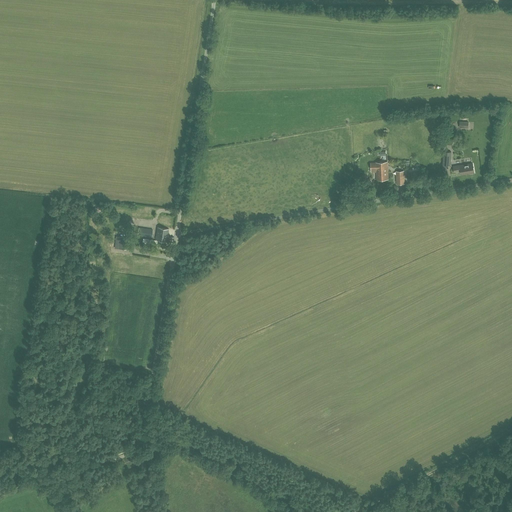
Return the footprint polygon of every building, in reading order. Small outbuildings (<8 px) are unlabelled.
[(451,152),(443,152),(443,165),(450,165),(451,152)] [(384,168),(384,162),(376,162),(376,163),(371,163),(371,170),(372,170),(372,172),(376,172),(376,171),(380,171),(382,171),(382,168),(384,168)] [(376,172),(377,180),(388,179),(387,162),(384,162),(384,168),(382,168),(382,171),(380,171),(376,171),(376,172)] [(467,173),(466,164),(460,165),(453,166),(454,173),(461,171),(461,174),(467,173)] [(369,190),(364,186),(360,190),(366,195),(369,190)] [(153,230),(139,227),(138,235),(152,237),(153,230)] [(157,234),(167,236),(169,229),(158,227),(157,234)] [(126,249),(127,237),(119,237),(118,249),(126,249)] [(155,245),(156,240),(146,239),(144,248),(151,249),(152,245),(155,245)]
